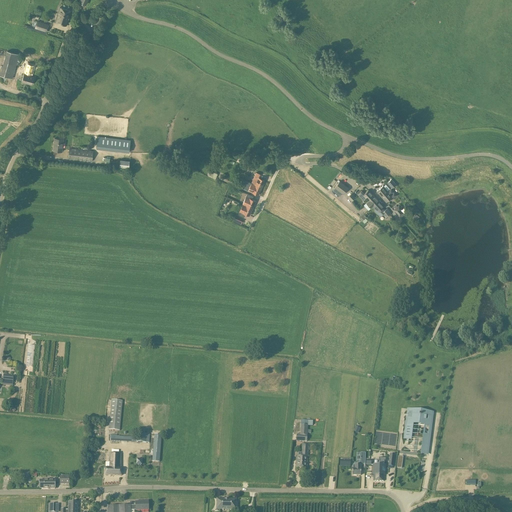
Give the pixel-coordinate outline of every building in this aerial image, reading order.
[(55,22),(67,26),(70,17),(72,12),(60,8),(55,22)] [(37,21),(35,27),(46,31),(49,25),(37,21)] [(7,50),(0,74),(12,78),(19,54),(7,50)] [(22,81),(31,84),(33,76),(24,74),(22,81)] [(98,136),(96,148),(117,151),(129,152),(131,140),(118,139),(98,136)] [(54,138),(53,150),(62,151),(63,139),(54,138)] [(69,148),(68,158),(92,161),(93,151),(69,148)] [(252,164),(249,163),(245,161),(243,166),(250,169),(252,164)] [(209,171),(207,176),(217,179),(219,174),(209,171)] [(251,183),(262,187),(265,180),(259,178),(261,174),(256,172),(251,183)] [(391,179),(387,182),(392,187),(396,184),(391,179)] [(262,187),(251,183),(246,180),(242,188),(258,195),(262,187)] [(348,187),(339,181),(335,187),(343,194),(348,187)] [(381,197),(388,191),(383,186),(377,191),(381,197)] [(388,191),(381,197),(386,202),(391,197),(393,198),(396,196),(393,193),(394,192),(391,189),(388,191)] [(368,200),(373,196),(368,190),(364,194),(362,191),(358,195),(363,200),(365,198),(368,200)] [(243,204),(252,208),(256,201),(250,199),(252,196),(247,194),(243,204)] [(373,205),(378,201),(373,196),(368,200),(373,205)] [(373,205),(375,208),(378,211),(380,210),(382,208),(383,207),(378,201),(373,205)] [(252,208),(243,204),(238,215),(243,217),(244,213),(249,216),(252,208)] [(396,208),(394,210),(399,216),(400,216),(401,217),(404,215),(403,213),(400,210),(402,209),(399,205),(397,206),(396,205),(394,207),(396,208)] [(382,208),(380,210),(378,211),(375,208),(374,209),(380,216),(383,214),(384,215),(383,217),(385,219),(391,213),(387,208),(384,210),(382,208)] [(112,400),(109,430),(120,431),(123,401),(112,400)] [(405,438),(413,439),(415,422),(425,423),(425,425),(431,425),(432,413),(426,413),(426,416),(414,415),(414,411),(409,410),(407,419),(410,420),(410,426),(407,426),(405,438)] [(297,435),(296,441),(307,442),(308,425),(301,425),(300,435),(297,435)] [(150,442),(150,434),(146,434),(146,429),(139,429),(139,437),(142,437),(142,442),(150,442)] [(154,434),(152,462),(160,462),(162,435),(154,434)] [(297,456),(296,467),(307,468),(308,446),(308,444),(303,443),(302,449),(303,449),(302,456),(297,456)] [(105,468),(105,475),(122,476),(122,469),(121,469),(122,454),(109,454),(109,468),(105,468)] [(384,461),(379,461),(379,467),(373,467),(373,474),(374,474),(374,481),(384,481),(384,475),(385,475),(386,467),(384,467),(384,461)] [(352,469),(352,475),(361,475),(361,469),(360,469),(360,465),(355,464),(355,465),(353,465),(353,469),(352,469)] [(40,489),(55,489),(55,480),(40,480),(40,489)] [(216,510),(237,510),(237,499),(217,499),(216,510)] [(73,511),(74,502),(68,502),(68,510),(66,510),(66,509),(61,509),(60,511),(73,511)] [(135,502),(135,506),(136,510),(148,510),(148,502),(148,503),(142,503),(142,502),(135,502)]
